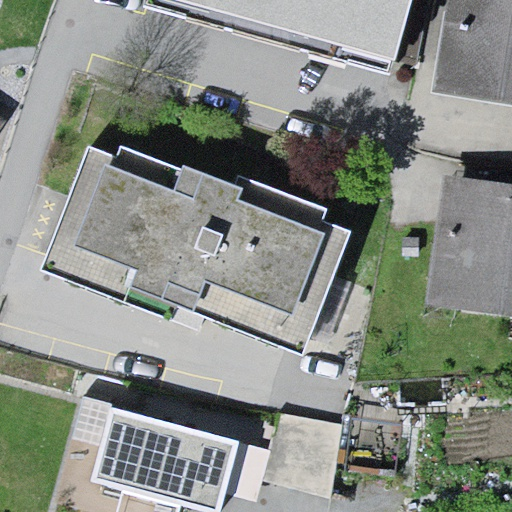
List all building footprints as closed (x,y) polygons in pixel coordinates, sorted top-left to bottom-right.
[(174,0),(366,57),(383,0),(174,0)] [(511,0),(439,0),(426,80),(511,94),(511,0)] [(346,223),(84,126),(34,261),(296,358),(346,223)] [(511,184),(431,172),(411,297),(511,313),(511,184)] [(224,511),(243,444),(111,408),(91,483),(201,511),(224,511)] [(272,479),(333,494),(350,429),(289,413),(272,479)]
